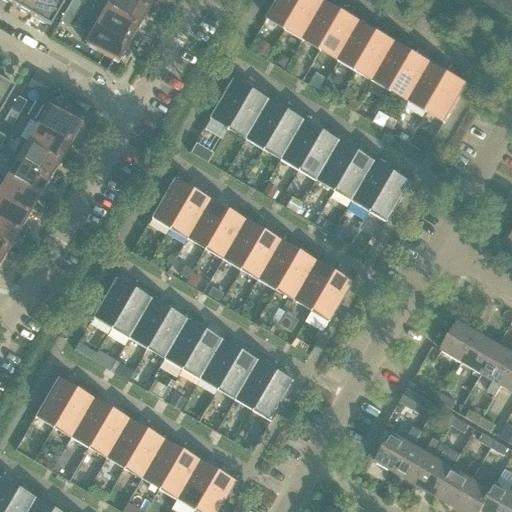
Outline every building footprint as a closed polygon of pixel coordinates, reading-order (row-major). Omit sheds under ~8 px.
[(40,0),(15,0),(12,5),(31,15),(40,0)] [(66,0),(40,0),(31,15),(51,27),(66,0)] [(78,16),(85,4),(78,0),(75,0),(69,11),(78,16)] [(151,11),(131,0),(106,0),(104,5),(108,8),(107,9),(140,29),(141,28),(140,28),(150,11),(150,12),(151,11)] [(131,0),(151,11),(150,10),(156,0),(131,0)] [(286,32),(304,0),(278,0),(267,21),(286,32)] [(303,42),(326,4),(319,0),(304,0),(286,32),(303,42)] [(511,0),(480,0),(511,18),(511,0)] [(321,53),(344,14),(326,4),(303,42),(321,53)] [(140,29),(107,9),(97,27),(130,46),(130,45),(139,29),(140,29)] [(71,28),(78,16),(69,11),(62,23),(71,28)] [(339,63),(361,24),(344,14),(321,53),(339,63)] [(356,73),(379,35),(361,24),(339,63),(356,73)] [(130,46),(97,27),(96,29),(92,26),(83,41),(87,43),(86,46),(118,65),(129,46),(130,47),(130,46)] [(374,84),(396,45),(379,35),(356,73),(374,84)] [(82,53),(86,46),(79,42),(75,49),(82,53)] [(256,53),(267,59),(273,49),(262,43),(256,53)] [(391,94),(413,55),(396,45),(374,84),(391,94)] [(409,104),(431,65),(413,55),(391,94),(409,104)] [(285,58),(279,59),(276,65),(285,70),(290,61),(285,58)] [(426,114),(448,75),(431,65),(409,104),(426,114)] [(316,73),(309,84),(318,90),(325,79),(316,73)] [(36,74),(28,87),(50,100),(58,87),(36,74)] [(445,125),(467,86),(448,75),(426,114),(445,125)] [(337,80),(331,76),(322,92),(328,95),(337,80)] [(0,113),(15,88),(0,78),(0,113)] [(210,120),(204,130),(222,141),(228,131),(250,93),(232,82),(210,120)] [(245,141),(268,103),(250,93),(228,131),(245,141)] [(11,110),(20,115),(27,103),(18,97),(11,110)] [(354,100),(350,108),(353,110),(357,112),(362,105),(354,100)] [(263,152),(286,114),(268,103),(245,141),(263,152)] [(39,126),(72,145),(73,145),(72,144),(82,126),(50,107),(48,110),(44,107),(36,122),(40,124),(39,126)] [(13,127),(20,115),(11,110),(4,122),(13,127)] [(281,162),(303,124),(286,114),(263,152),(281,162)] [(392,120),(387,127),(394,131),(398,123),(392,120)] [(298,172),(321,134),(303,124),(281,162),(298,172)] [(14,125),(0,153),(0,158),(10,163),(26,132),(14,125)] [(72,146),(72,145),(39,126),(29,143),(62,163),(62,162),(71,145),(72,146)] [(403,133),(400,138),(407,142),(410,137),(403,133)] [(316,183),(338,145),(321,134),(298,172),(316,183)] [(62,163),(29,143),(28,145),(24,142),(15,157),(19,159),(19,161),(52,180),(51,179),(61,163),(62,163)] [(192,152),(209,162),(214,155),(197,144),(192,152)] [(333,193),(355,155),(338,145),(316,183),(333,193)] [(351,203),(373,165),(355,155),(333,193),(351,203)] [(52,180),(19,161),(18,163),(14,160),(5,175),(9,177),(8,179),(41,198),(42,197),(41,197),(51,180),(51,181),(52,180)] [(368,214),(390,175),(373,165),(351,203),(368,214)] [(387,225),(409,187),(390,175),(368,214),(387,225)] [(41,198),(8,179),(0,192),(0,197),(31,216),(31,215),(40,198),(41,198)] [(170,231),(192,192),(175,182),(152,220),(170,231)] [(272,200),(278,190),(268,185),(263,194),(272,200)] [(187,241),(210,202),(192,192),(170,231),(187,241)] [(31,216),(0,197),(0,220),(21,233),(21,232),(30,216),(31,216)] [(286,208),(297,214),(303,204),(293,198),(286,208)] [(205,251),(228,213),(210,202),(187,241),(205,251)] [(222,262),(245,223),(228,213),(205,251),(222,262)] [(333,235),(339,225),(328,218),(321,229),(333,235)] [(21,234),(21,233),(0,220),(0,244),(11,251),(11,250),(10,250),(20,233),(21,234)] [(240,272),(263,233),(245,223),(222,262),(240,272)] [(338,228),(332,237),(342,242),(347,234),(338,228)] [(258,282),(280,244),(263,233),(240,272),(258,282)] [(11,251),(0,244),(0,267),(10,251),(11,251)] [(275,292),(297,254),(280,244),(258,282),(275,292)] [(293,303),(315,264),(297,254),(275,292),(293,303)] [(310,313),(332,274),(315,264),(293,303),(310,313)] [(180,276),(178,279),(186,283),(192,273),(194,271),(185,266),(180,276)] [(192,273),(186,283),(195,289),(201,278),(192,273)] [(328,324),(351,285),(332,274),(310,313),(328,324)] [(112,330),(134,292),(117,282),(94,319),(112,330)] [(211,288),(208,295),(218,301),(222,294),(211,288)] [(129,340),(151,303),(134,292),(112,330),(129,340)] [(147,351),(169,313),(151,303),(129,340),(147,351)] [(164,361),(186,323),(169,313),(147,351),(164,361)] [(182,372),(204,334),(186,323),(164,361),(182,372)] [(463,366),(480,337),(459,325),(442,353),(463,366)] [(199,382),(221,344),(204,334),(182,372),(199,382)] [(482,377),(499,348),(480,337),(463,366),(482,377)] [(89,367),(97,354),(79,343),(71,356),(89,367)] [(216,392),(238,355),(221,344),(199,382),(216,392)] [(502,389),(511,371),(511,355),(499,348),(482,377),(493,383),(488,394),(496,398),(502,388),(502,389)] [(234,403),(256,365),(238,355),(216,392),(234,403)] [(107,378),(114,382),(124,367),(117,362),(107,378)] [(251,413),(273,376),(256,365),(234,403),(251,413)] [(511,371),(502,389),(511,394),(511,371)] [(273,376),(251,413),(269,424),(292,386),(273,376)] [(168,379),(163,387),(170,391),(174,383),(168,379)] [(53,429),(76,391),(59,381),(36,419),(53,429)] [(441,403),(445,396),(432,388),(428,396),(441,403)] [(445,396),(441,403),(453,411),(462,396),(449,389),(445,396)] [(71,440),(93,402),(76,391),(53,429),(71,440)] [(430,403),(417,396),(408,391),(400,404),(429,421),(437,407),(430,403)] [(169,407),(179,413),(186,402),(176,396),(169,407)] [(89,450),(111,412),(93,402),(71,440),(89,450)] [(453,427),(458,419),(445,411),(441,419),(453,427)] [(480,426),(484,419),(471,411),(467,418),(480,426)] [(106,460),(128,422),(111,412),(89,450),(106,460)] [(458,419),(453,427),(466,434),(470,426),(458,419)] [(484,419),(480,426),(492,434),(497,426),(484,419)] [(124,471),(146,433),(128,422),(106,460),(124,471)] [(398,476),(414,448),(423,433),(415,428),(405,443),(393,437),(377,464),(398,476)] [(511,431),(506,428),(500,438),(511,445),(511,431)] [(141,481),(163,443),(146,433),(124,471),(141,481)] [(493,450),(497,442),(484,435),(480,442),(493,450)] [(418,487),(443,445),(434,440),(425,455),(414,448),(398,476),(418,487)] [(497,442),(493,450),(505,457),(510,449),(497,442)] [(158,491),(181,453),(163,443),(141,481),(158,491)] [(278,467),(285,450),(270,444),(263,461),(278,467)] [(437,499),(453,471),(462,456),(443,445),(418,487),(437,499)] [(176,502),(198,464),(181,453),(158,491),(176,502)] [(473,483),(482,467),(473,463),(464,478),(453,471),(437,499),(457,510),(473,483)] [(193,511),(216,474),(198,464),(176,502),(193,511)] [(219,511),(235,486),(216,474),(193,511),(219,511)] [(0,511),(4,511),(18,491),(0,480),(0,511)] [(482,511),(493,495),(493,494),(473,483),(457,510),(460,511),(482,511)] [(509,511),(511,508),(511,487),(509,493),(498,486),(493,494),(493,495),(482,511),(509,511)] [(28,511),(35,501),(18,491),(4,511),(28,511)] [(52,511),(53,511),(35,501),(28,511),(52,511)]
